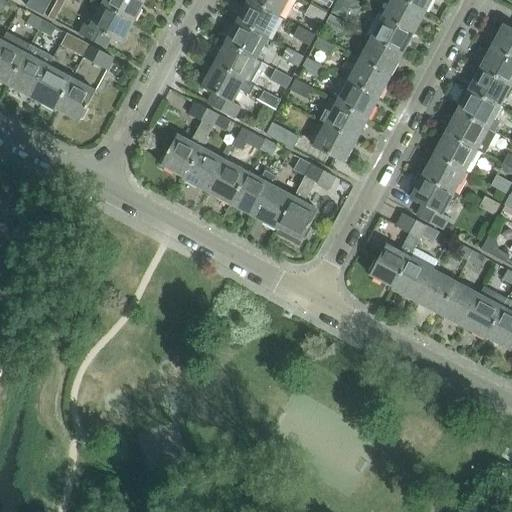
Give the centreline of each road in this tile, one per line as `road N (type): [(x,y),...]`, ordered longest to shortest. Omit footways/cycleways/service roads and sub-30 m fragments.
road 1 (residential): [(317,295),(471,0)]
road 2 (residential): [(317,295),(101,181)]
road 3 (residential): [(511,403),(317,295)]
road 4 (residential): [(198,0),(101,181)]
